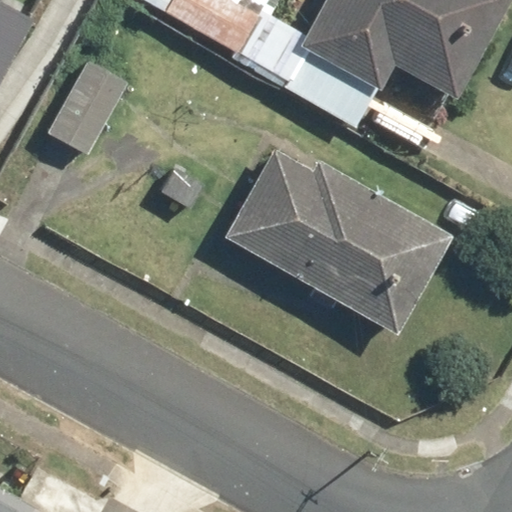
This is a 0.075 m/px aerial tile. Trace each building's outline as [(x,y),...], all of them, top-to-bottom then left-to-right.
[(0,0),(0,62),(30,14),(6,0),(0,0)] [(170,0),(167,6),(245,53),(267,17),(237,0),(170,0)] [(238,0),(271,18),(281,0),(238,0)] [(506,0),(328,0),(315,27),(462,96),(506,0)] [(131,83),(88,58),(49,127),(92,152),(131,83)] [(281,133),(226,233),(401,330),(457,230),(281,133)] [(217,184),(179,158),(154,193),(192,219),(217,184)] [(51,511),(0,485),(0,511),(51,511)]
